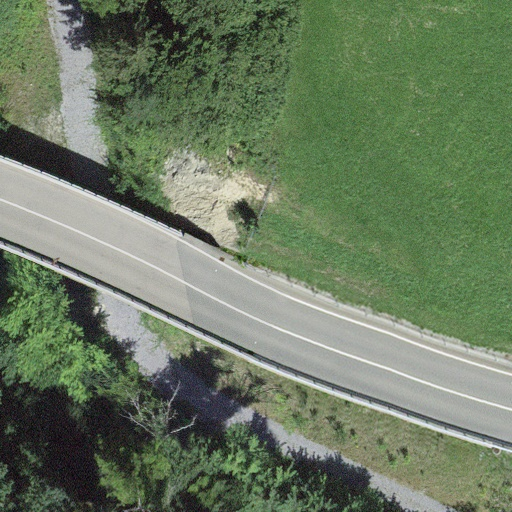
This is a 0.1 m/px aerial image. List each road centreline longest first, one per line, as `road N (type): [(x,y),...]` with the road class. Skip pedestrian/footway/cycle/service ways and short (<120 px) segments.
road 1 (track): [(413,511),(230,429),(160,368),(140,337),(115,257),(71,0)]
road 2 (secondary): [(511,414),(289,336),(0,201)]
